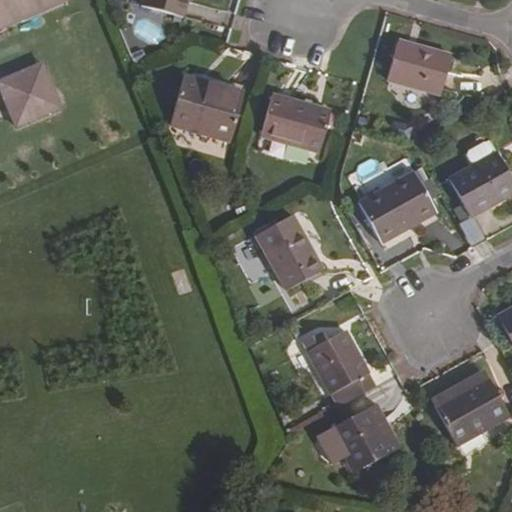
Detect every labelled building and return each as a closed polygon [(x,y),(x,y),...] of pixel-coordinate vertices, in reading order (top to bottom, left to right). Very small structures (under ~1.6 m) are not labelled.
[(0,0),(0,33),(80,4),(78,0),(0,0)] [(143,0),(141,7),(182,18),(187,0),(143,0)] [(397,42),(387,81),(441,95),(451,56),(397,42)] [(48,65),(0,79),(0,80),(13,126),(61,113),(48,65)] [(182,82),(170,126),(231,143),(244,93),(208,83),(206,89),(182,82)] [(271,96),(260,137),(319,153),(330,112),(271,96)] [(467,156),(473,167),(494,155),(488,144),(485,143),(467,153),(467,156)] [(473,167),(448,180),(469,218),(511,194),(511,180),(497,153),(494,155),(473,167)] [(413,173),(358,204),(380,243),(436,213),(413,173)] [(292,216),(254,238),(285,292),(323,271),(292,216)] [(474,216),(459,222),(468,245),(484,239),(474,216)] [(511,308),(496,317),(511,344),(511,308)] [(327,330),(301,345),(337,409),(376,387),(344,332),(332,339),(327,330)] [(483,371),(430,401),(434,408),(487,377),(483,371)] [(487,377),(434,408),(457,447),(510,417),(487,377)] [(369,408),(393,452),(400,448),(375,404),(369,408)] [(369,408),(329,429),(353,474),(393,452),(369,408)]
